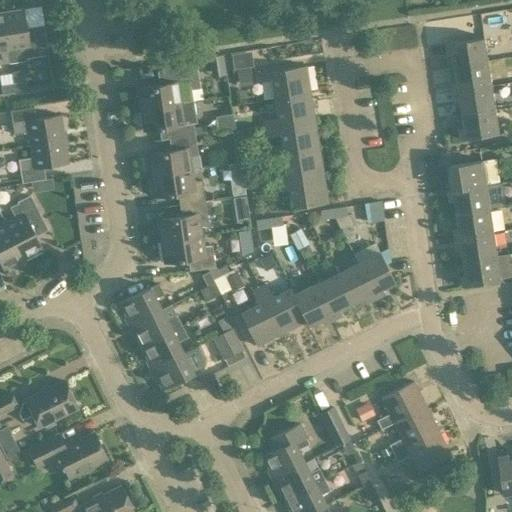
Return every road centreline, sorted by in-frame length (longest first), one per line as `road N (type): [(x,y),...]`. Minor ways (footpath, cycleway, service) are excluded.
road 1 (residential): [(73,301),(111,269),(120,242),(87,0)]
road 2 (residential): [(407,178),(423,126),(415,73),(393,59),(357,65),(342,84),(354,168),(376,183)]
road 3 (residential): [(209,424),(427,311)]
road 4 (residential): [(148,445),(73,301)]
road 5 (residential): [(511,416),(480,417),(471,409),(427,311)]
road 6 (residential): [(427,311),(407,178)]
